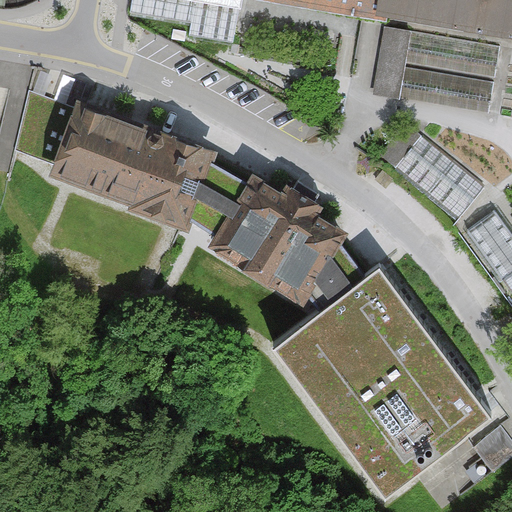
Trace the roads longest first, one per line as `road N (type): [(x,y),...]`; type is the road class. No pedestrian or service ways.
road 1 (residential): [(80,47),(203,95),(369,198),(446,277),(511,377)]
road 2 (track): [(361,103),(511,139)]
